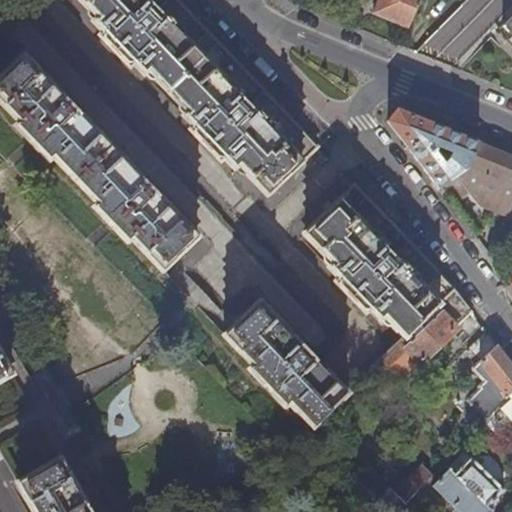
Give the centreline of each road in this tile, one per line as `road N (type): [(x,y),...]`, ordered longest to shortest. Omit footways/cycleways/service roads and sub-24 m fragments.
road 1 (residential): [(511,325),(354,114)]
road 2 (residential): [(241,10),(394,78)]
road 3 (residential): [(241,10),(250,30),(322,105),(354,114)]
road 4 (residential): [(394,78),(511,125)]
